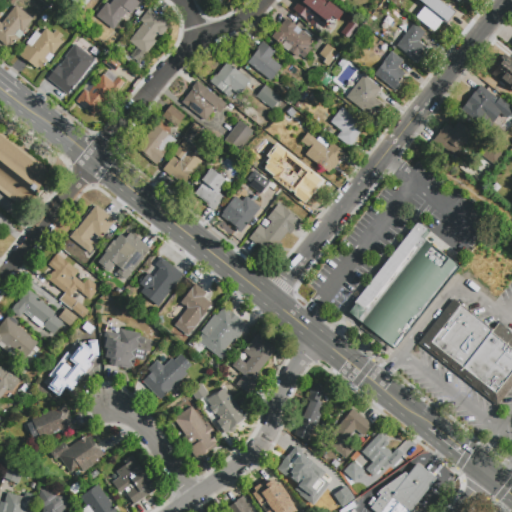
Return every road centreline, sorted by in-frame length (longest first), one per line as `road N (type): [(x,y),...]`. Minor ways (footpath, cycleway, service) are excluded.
road 1 (secondary): [(427,422),(94,158)]
road 2 (residential): [(0,278),(193,36),(221,31),(266,0)]
road 3 (residential): [(269,299),(508,0)]
road 4 (residential): [(175,511),(251,455),(317,337)]
road 5 (residential): [(193,500),(147,433),(106,405)]
